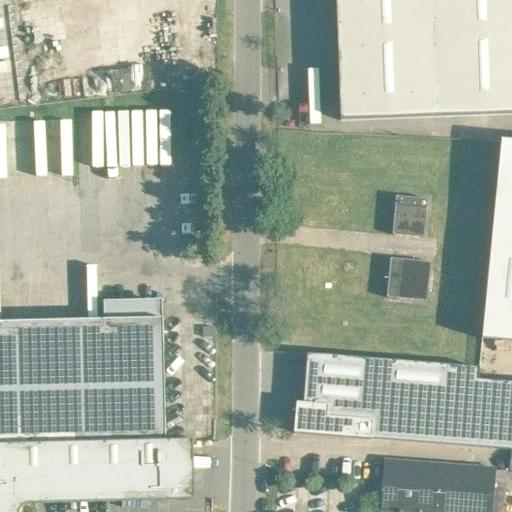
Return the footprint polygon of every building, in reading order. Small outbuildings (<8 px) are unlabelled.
[(511,0),(336,0),(340,121),(511,114),(511,0)] [(178,168),(180,111),(116,109),(114,166),(178,168)] [(75,111),(76,166),(106,166),(105,111),(75,111)] [(0,190),(61,189),(60,133),(0,134),(0,190)] [(511,141),(495,141),(482,342),(511,343),(511,141)] [(393,235),(424,238),(427,200),(396,197),(393,235)] [(430,263),(391,259),(387,298),(427,302),(430,263)] [(0,446),(166,442),(163,320),(0,323),(0,446)] [(301,404),(295,404),(292,434),(295,434),(315,435),(511,450),(511,398),(476,396),(478,368),(305,354),(301,404)] [(0,511),(21,511),(22,510),(24,509),(25,508),(27,507),(29,506),(31,506),(189,502),(187,442),(166,442),(0,446),(0,511)] [(491,511),(495,469),(406,462),(386,460),(382,511),(392,511),(491,511)]
